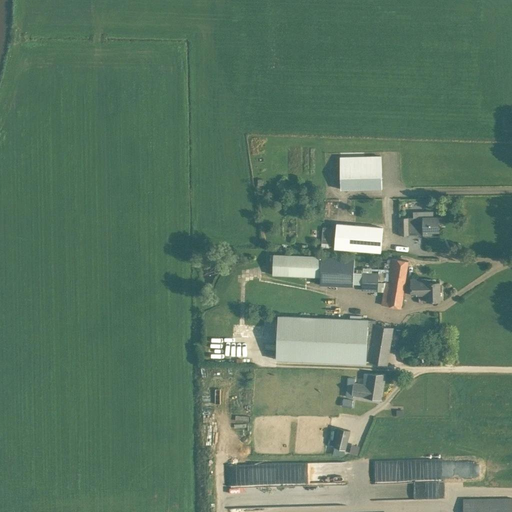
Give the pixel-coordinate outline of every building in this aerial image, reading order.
[(382,188),(382,156),(341,157),(341,189),(382,188)] [(338,217),(336,241),(382,245),(383,221),(338,217)] [(432,231),(439,231),(439,217),(423,217),(423,220),(416,220),(416,217),(400,218),(400,235),(409,235),(409,231),(416,231),(416,234),(424,234),(432,234),(432,231)] [(330,245),(333,227),(324,226),(322,244),(330,245)] [(354,258),(274,254),(273,274),(322,277),(321,284),(353,286),(354,258)] [(383,305),(401,308),(407,271),(409,261),(392,258),(388,281),(387,280),(383,305)] [(385,274),(379,274),(362,273),(362,290),(378,291),(378,280),(385,280),(385,274)] [(411,279),(411,285),(412,295),(419,294),(419,301),(421,303),(428,303),(427,301),(441,300),(440,282),(433,282),(433,279),(411,279)] [(370,360),(370,362),(387,364),(393,327),(376,324),(376,320),(368,319),(279,315),(277,359),(366,363),(366,360),(370,360)] [(353,394),(354,394),(382,399),(386,374),(365,374),(364,384),(355,383),(355,378),(348,377),(346,396),(353,397),(353,394)] [(353,406),(353,398),(344,397),(344,406),(353,406)] [(346,450),(350,430),(338,428),(334,447),(346,450)] [(392,465),(392,460),(378,460),(378,470),(384,470),(384,465),(392,465)] [(511,511),(511,498),(464,498),(463,511),(511,511)]
